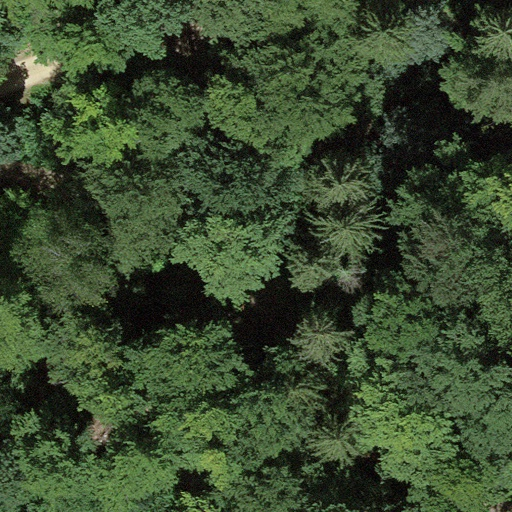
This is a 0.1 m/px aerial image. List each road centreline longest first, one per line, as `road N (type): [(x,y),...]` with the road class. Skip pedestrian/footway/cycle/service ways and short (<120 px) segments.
road 1 (track): [(0,152),(147,190),(469,492),(511,506)]
road 2 (track): [(218,0),(0,88)]
